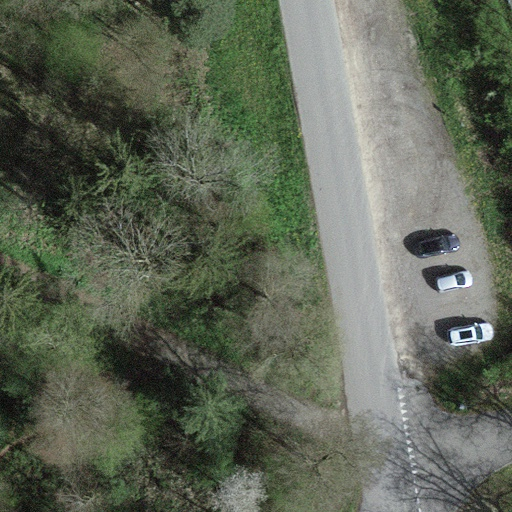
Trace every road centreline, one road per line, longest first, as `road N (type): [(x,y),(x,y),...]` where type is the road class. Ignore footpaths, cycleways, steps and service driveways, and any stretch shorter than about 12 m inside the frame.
road 1 (tertiary): [(393,471),(314,0)]
road 2 (track): [(393,471),(60,268),(0,255)]
road 3 (unclassified): [(511,440),(393,471)]
